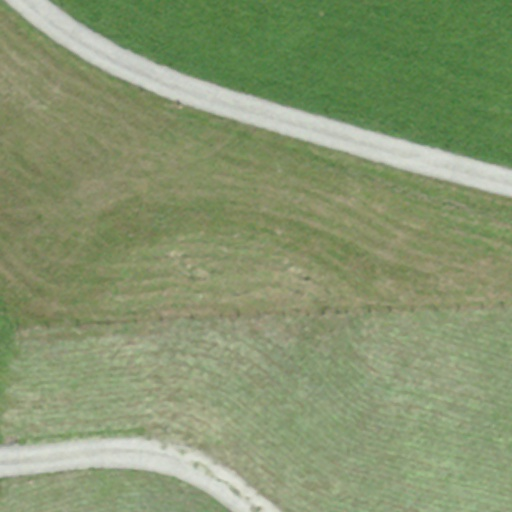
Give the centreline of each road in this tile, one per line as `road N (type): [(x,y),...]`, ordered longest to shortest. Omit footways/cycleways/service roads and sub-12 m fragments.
road 1 (residential): [(24,0),(178,89),(511,173)]
road 2 (residential): [(264,511),(174,453),(0,458)]
